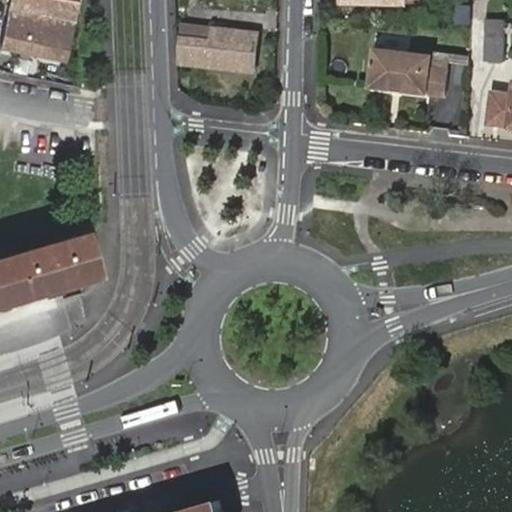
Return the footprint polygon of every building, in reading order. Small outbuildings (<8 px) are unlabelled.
[(10,0),(0,49),(64,62),(73,20),(75,21),(79,3),(67,1),(64,20),(46,17),(48,0),(10,0)] [(67,1),(61,0),(48,0),(46,17),(64,20),(67,1)] [(183,21),(181,34),(211,39),(213,26),(183,21)] [(503,64),(504,24),(488,24),(486,63),(503,64)] [(211,39),(181,34),(177,62),(252,70),(257,31),(213,26),(211,39)] [(431,57),(373,49),(367,90),(388,92),(389,87),(398,88),(398,93),(443,99),(448,70),(430,68),(431,57)] [(181,75),(179,86),(187,86),(189,76),(181,75)] [(487,120),(511,123),(511,93),(511,94),(492,91),(487,120)] [(0,305),(93,277),(81,234),(0,258),(0,305)] [(222,511),(219,501),(181,511),(222,511)]
